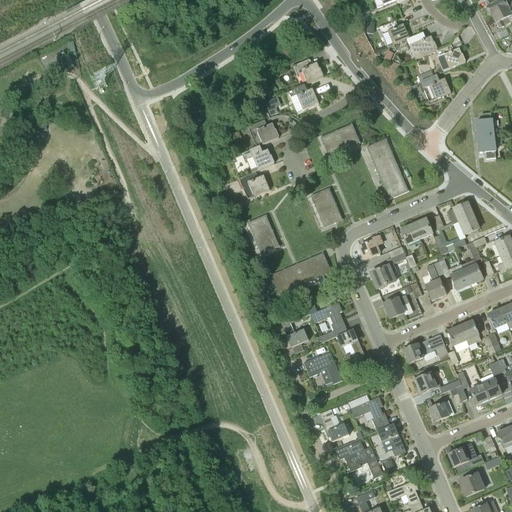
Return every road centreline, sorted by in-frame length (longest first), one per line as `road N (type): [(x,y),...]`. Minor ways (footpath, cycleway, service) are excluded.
road 1 (residential): [(465,181),(346,242),(345,261),(381,345)]
road 2 (track): [(311,502),(292,506),(274,497),(251,444),(235,428),(176,437)]
road 3 (residential): [(175,85),(293,0)]
road 4 (residential): [(381,345),(511,289)]
road 5 (residential): [(295,172),(288,155),(294,132),(369,85)]
